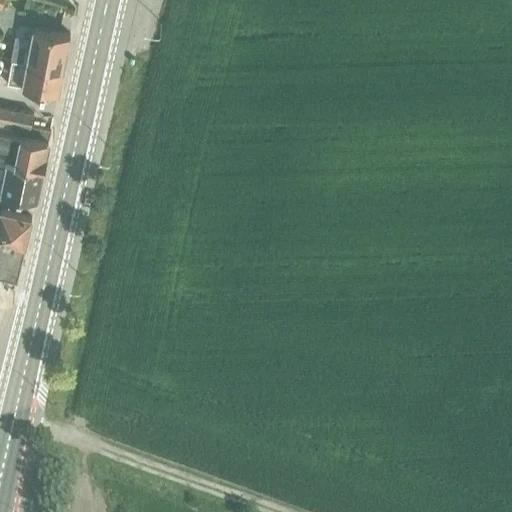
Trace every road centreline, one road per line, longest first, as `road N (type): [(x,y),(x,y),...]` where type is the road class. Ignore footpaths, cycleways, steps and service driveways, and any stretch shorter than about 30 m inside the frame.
road 1 (primary): [(0,473),(107,0)]
road 2 (track): [(264,511),(12,420)]
